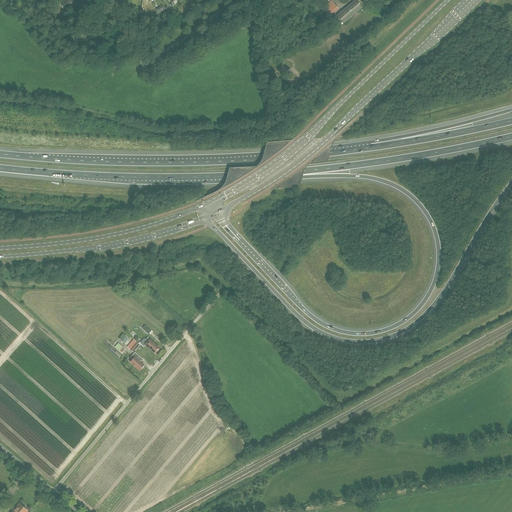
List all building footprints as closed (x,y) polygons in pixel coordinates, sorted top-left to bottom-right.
[(62,0),(59,2),(64,10),(71,5),(75,13),(83,8),(78,0),(62,0)] [(331,0),(322,8),(327,15),(337,7),(331,0)] [(343,23),(362,8),(355,0),(354,0),(337,15),(343,23)] [(140,326),(142,328),(148,334),(151,331),(145,325),(142,323),(140,326)] [(123,334),(119,339),(125,344),(128,339),(125,337),(126,336),(123,334)] [(159,347),(147,338),(145,340),(147,342),(145,345),(154,353),(156,351),(157,351),(158,349),(158,348),(159,347)] [(133,352),(138,346),(132,341),(127,347),(133,352)] [(125,349),(118,343),(114,347),(122,353),(125,349)] [(143,366),(144,365),(137,359),(140,357),(135,352),(130,358),(132,359),(130,362),(139,370),(141,368),(142,368),(143,367),(143,366)] [(26,511),(28,511),(19,503),(11,511),(26,511)]
